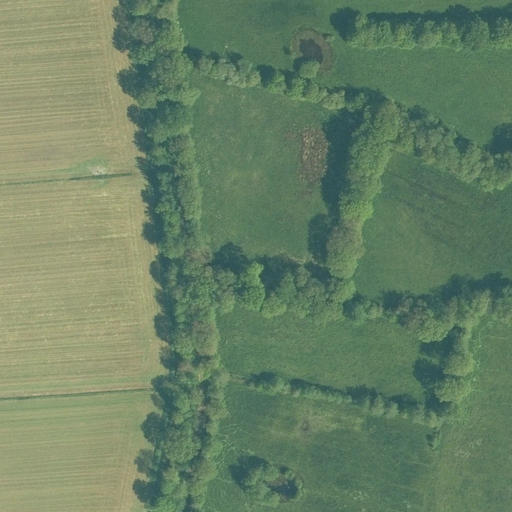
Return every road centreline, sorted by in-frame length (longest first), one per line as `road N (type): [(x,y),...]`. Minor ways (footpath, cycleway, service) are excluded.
road 1 (track): [(181,511),(201,368),(157,0)]
road 2 (track): [(189,270),(333,289)]
